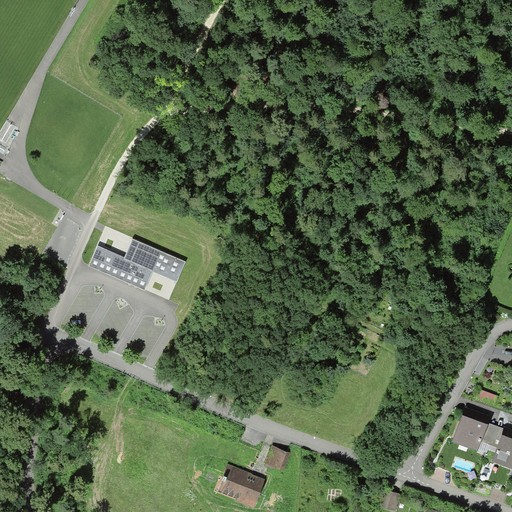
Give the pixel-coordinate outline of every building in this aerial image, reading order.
[(185,263),(133,241),(125,260),(98,248),(90,265),(145,288),(153,270),(178,280),(185,263)] [(475,397),(493,404),(496,397),(478,390),(475,397)] [(488,444),(493,430),(484,427),(487,417),(466,410),(456,438),(477,445),(479,441),(488,444)] [(502,433),(493,430),(488,444),(497,448),(493,457),(511,463),(511,431),(504,428),(502,433)] [(281,469),(287,454),(272,447),(266,462),(281,469)] [(253,508),(264,479),(250,474),(251,474),(226,464),(221,478),(222,478),(217,490),(237,498),(235,501),(253,508)] [(392,509),(398,494),(385,489),(379,505),(392,509)]
